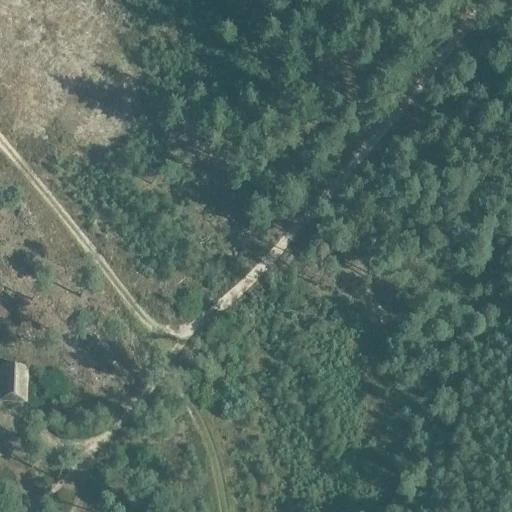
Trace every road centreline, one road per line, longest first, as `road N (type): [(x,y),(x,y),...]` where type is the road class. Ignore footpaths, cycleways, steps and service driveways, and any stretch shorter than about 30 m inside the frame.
road 1 (track): [(76,511),(91,448),(160,378),(178,336),(285,238),(489,0)]
road 2 (track): [(222,511),(213,436),(156,334),(0,136)]
road 3 (track): [(18,155),(153,0)]
